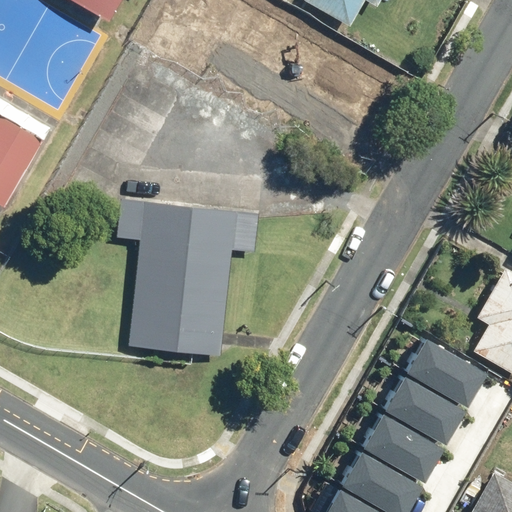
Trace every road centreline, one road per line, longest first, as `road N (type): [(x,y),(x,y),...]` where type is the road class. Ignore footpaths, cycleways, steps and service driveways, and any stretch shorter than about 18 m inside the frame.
road 1 (residential): [(511,29),(243,511)]
road 2 (tertiary): [(155,511),(0,404)]
